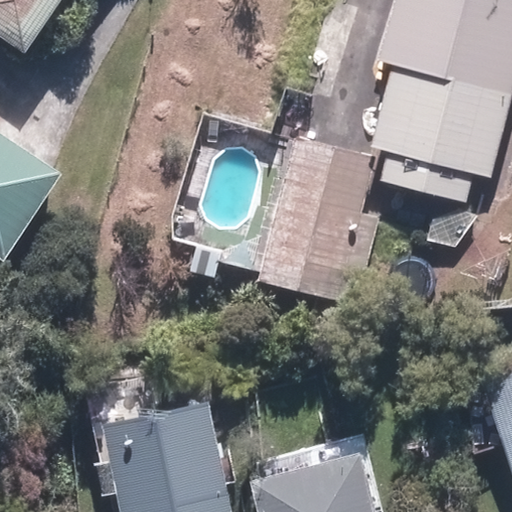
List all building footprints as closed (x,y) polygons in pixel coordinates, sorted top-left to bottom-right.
[(48,0),(0,0),(0,42),(13,51),(48,0)] [(511,0),(387,0),(369,60),(385,64),(363,145),(382,150),(373,180),(452,201),(461,171),(481,176),(511,54),(511,0)] [(372,160),(291,138),(253,279),(350,306),(374,218),(357,214),(372,160)] [(0,244),(48,175),(0,141),(0,244)] [(511,374),(481,384),(511,480),(511,374)] [(219,511),(196,404),(91,426),(109,511),(219,511)] [(363,511),(350,456),(237,483),(244,511),(363,511)]
